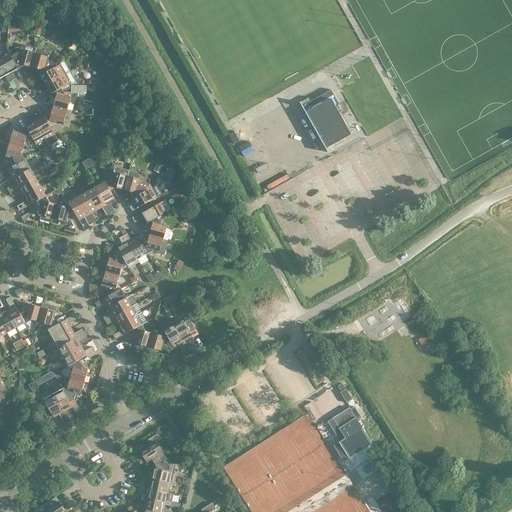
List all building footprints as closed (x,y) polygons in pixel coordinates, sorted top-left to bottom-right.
[(35,53),(21,50),(16,48),(9,52),(13,59),(12,60),(18,69),(24,66),(31,68),(35,53)] [(56,64),(55,63),(47,61),(50,53),(36,49),(35,53),(31,68),(37,69),(41,76),(51,71),(50,70),(57,66),(56,64)] [(13,59),(9,52),(8,51),(0,55),(0,58),(12,81),(16,78),(13,72),(18,69),(12,60),(13,59)] [(8,83),(12,81),(0,58),(0,79),(4,77),(8,83)] [(40,89),(65,75),(59,65),(57,66),(50,70),(51,71),(41,76),(43,81),(37,84),(40,89)] [(61,89),(70,84),(65,75),(40,89),(42,92),(48,89),(51,94),(60,89),(61,89)] [(64,95),(61,89),(60,89),(51,94),(55,101),(53,107),(67,111),(71,97),(64,95)] [(325,149),(351,135),(335,107),(339,105),(331,90),(301,106),(325,149)] [(72,112),(67,111),(53,107),(51,113),(45,117),(50,127),(57,123),(68,126),(72,112)] [(50,127),(45,117),(40,120),(36,114),(32,116),(46,141),(49,146),(58,141),(50,127)] [(49,146),(46,141),(32,116),(28,118),(31,124),(27,127),(32,137),(31,137),(39,151),(49,146)] [(25,141),(31,137),(32,137),(27,127),(26,127),(26,128),(20,131),(13,129),(9,143),(23,147),(25,141)] [(234,144),(239,141),(234,132),(229,134),(234,144)] [(21,154),(23,147),(9,143),(5,157),(12,159),(16,165),(16,166),(25,160),(21,154)] [(96,155),(84,160),(87,166),(99,162),(96,155)] [(12,180),(30,169),(25,160),(16,166),(16,165),(0,173),(0,176),(1,179),(9,175),(12,180)] [(159,174),(160,173),(163,168),(157,165),(154,171),(159,174)] [(123,190),(129,171),(115,167),(113,172),(111,179),(105,182),(110,192),(116,188),(123,190)] [(9,193),(39,176),(38,175),(34,177),(30,169),(12,180),(14,184),(7,189),(9,193)] [(133,198),(150,189),(148,186),(140,183),(141,180),(138,179),(139,176),(138,173),(129,171),(123,190),(130,192),(133,198)] [(22,197),(40,187),(36,180),(40,178),(39,176),(9,193),(11,197),(19,192),(22,197)] [(174,187),(182,183),(183,182),(179,176),(170,181),(174,187)] [(115,201),(110,192),(105,182),(96,187),(95,187),(110,214),(114,211),(110,204),(115,201)] [(157,198),(156,196),(161,193),(157,185),(152,188),(150,189),(133,198),(136,203),(130,207),(132,211),(138,208),(157,198)] [(36,201),(45,196),(40,187),(22,197),(24,202),(17,206),(19,211),(36,201)] [(106,216),(110,214),(95,187),(86,192),(97,211),(102,208),(106,216)] [(175,201),(187,194),(188,194),(185,189),(172,196),(175,201)] [(92,214),(97,211),(86,192),(77,197),(92,224),(96,221),(92,214)] [(49,202),(47,199),(45,196),(36,201),(40,208),(38,214),(42,215),(40,220),(50,223),(52,218),(56,204),(49,202)] [(74,212),(68,202),(66,197),(63,199),(66,204),(62,206),(56,204),(52,218),(66,222),(67,216),(74,212)] [(88,226),(92,224),(77,197),(68,202),(74,212),(79,221),(84,218),(88,226)] [(170,213),(170,208),(165,200),(135,217),(138,221),(144,218),(147,223),(156,217),(157,218),(166,213),(170,213)] [(194,215),(191,214),(186,214),(185,221),(193,222),(194,215)] [(160,224),(157,218),(156,217),(147,223),(151,229),(149,236),(163,240),(167,226),(160,224)] [(146,256),(141,246),(136,237),(130,240),(127,234),(123,236),(137,261),(146,256)] [(128,266),(137,261),(123,236),(119,238),(122,245),(117,247),(118,250),(122,256),(123,256),(128,266)] [(167,241),(163,240),(149,236),(147,242),(141,246),(146,256),(152,252),(159,254),(164,255),(167,243),(167,241)] [(121,270),(128,266),(123,256),(122,256),(118,250),(114,253),(112,259),(109,258),(105,272),(119,276),(121,270)] [(179,271),(183,263),(178,261),(174,269),(179,271)] [(163,268),(147,276),(152,284),(167,276),(163,268)] [(117,283),(119,276),(105,272),(101,286),(108,288),(109,290),(96,297),(99,301),(111,294),(112,295),(121,289),(117,283)] [(108,309),(126,298),(121,289),(112,295),(111,294),(99,301),(95,303),(97,308),(105,304),(108,309)] [(175,292),(162,298),(166,305),(178,298),(175,292)] [(25,323),(19,314),(10,297),(6,300),(10,307),(5,310),(16,329),(25,323)] [(105,322),(135,305),(134,304),(130,305),(126,298),(108,309),(110,313),(102,318),(105,322)] [(38,322),(43,303),(41,308),(28,304),(26,310),(19,314),(25,323),(31,320),(38,322)] [(54,318),(56,312),(57,307),(43,303),(38,322),(44,324),(48,330),(57,324),(54,318)] [(117,326),(136,316),(132,309),(135,307),(135,305),(105,322),(107,326),(115,321),(117,326)] [(16,329),(5,310),(0,313),(0,312),(0,321),(7,334),(16,329)] [(53,339),(71,329),(69,324),(76,320),(74,315),(57,324),(48,330),(53,339)] [(132,330),(141,325),(136,316),(117,326),(120,331),(113,335),(115,340),(132,330)] [(189,317),(173,326),(190,355),(194,353),(188,343),(193,340),(192,338),(198,334),(191,321),(189,317)] [(145,331),(143,328),(141,325),(132,330),(136,337),(134,343),(148,347),(151,333),(145,331)] [(185,358),(190,355),(173,326),(165,331),(170,341),(169,341),(175,350),(180,347),(182,351),(181,351),(185,358)] [(84,333),(82,329),(74,334),(71,329),(53,339),(58,348),(84,333)] [(163,344),(169,341),(170,341),(165,331),(158,335),(151,333),(148,347),(161,351),(163,344)] [(81,347),(79,342),(86,337),(84,333),(58,348),(63,357),(81,347)] [(25,346),(31,342),(32,340),(31,337),(23,342),(25,346)] [(68,367),(78,361),(94,352),(92,347),(84,351),(81,347),(63,357),(68,366),(68,367)] [(84,383),(88,369),(81,367),(78,361),(68,367),(72,373),(70,379),(84,383)] [(61,379),(61,376),(54,375),(53,373),(50,373),(28,385),(32,391),(39,388),(38,386),(55,377),(58,381),(61,379)] [(80,397),(84,383),(70,379),(68,385),(61,389),(67,399),(72,407),(77,405),(75,401),(76,400),(77,396),(80,397)] [(72,407),(67,399),(61,389),(52,394),(66,419),(69,423),(73,420),(69,412),(68,412),(67,410),(72,407)] [(62,421),(66,419),(52,394),(43,399),(46,405),(41,408),(47,419),(52,416),(53,418),(59,415),(62,421)] [(348,458),(367,447),(371,444),(349,407),(332,418),(344,438),(338,442),(348,458)] [(169,452),(161,439),(158,434),(147,440),(150,445),(140,452),(144,458),(141,461),(142,463),(151,458),(162,451),(164,455),(169,452)] [(167,460),(164,455),(162,451),(151,458),(156,466),(155,469),(166,472),(168,466),(171,464),(169,464),(167,460)] [(170,483),(171,481),(173,473),(175,464),(171,464),(168,466),(166,472),(155,469),(154,469),(152,477),(147,476),(146,480),(151,481),(151,479),(170,483)] [(176,482),(171,481),(170,483),(151,479),(151,481),(149,489),(167,493),(169,485),(175,486),(176,482)] [(168,493),(167,493),(149,489),(147,497),(142,496),(141,500),(146,501),(147,499),(166,503),(166,501),(168,493)] [(64,511),(65,511),(63,507),(60,502),(59,503),(55,498),(36,510),(36,511),(64,511)] [(171,502),(166,501),(166,503),(147,499),(146,501),(144,509),(146,509),(157,511),(158,511),(162,511),(165,505),(170,506),(171,502)] [(211,511),(215,509),(212,503),(202,510),(203,511),(211,511)]
